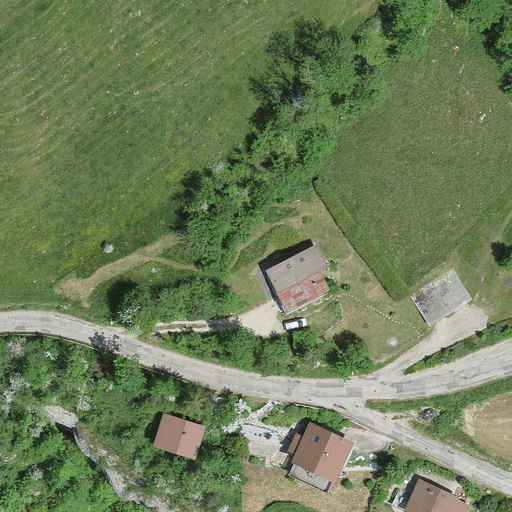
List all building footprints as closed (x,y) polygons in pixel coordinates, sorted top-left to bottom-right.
[(323,251),(278,275),(296,307),(330,288),(322,274),(332,268),(323,251)] [(472,288),(452,260),(413,288),(433,316),(472,288)] [(171,413),(164,432),(193,444),(199,425),(171,413)] [(350,444),(316,421),(307,434),(301,429),(296,436),(302,440),(336,463),(350,444)] [(302,440),(297,448),(330,472),(336,463),(302,440)] [(422,485),(412,507),(422,511),(443,511),(449,498),(422,485)]
